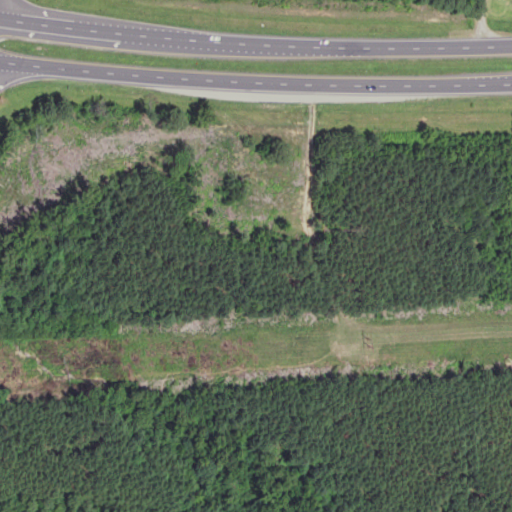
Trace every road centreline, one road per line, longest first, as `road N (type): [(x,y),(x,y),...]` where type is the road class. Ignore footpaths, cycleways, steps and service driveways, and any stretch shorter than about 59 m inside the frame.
road 1 (trunk): [(511,45),(213,42),(0,19)]
road 2 (trunk): [(0,62),(204,81),(511,84)]
